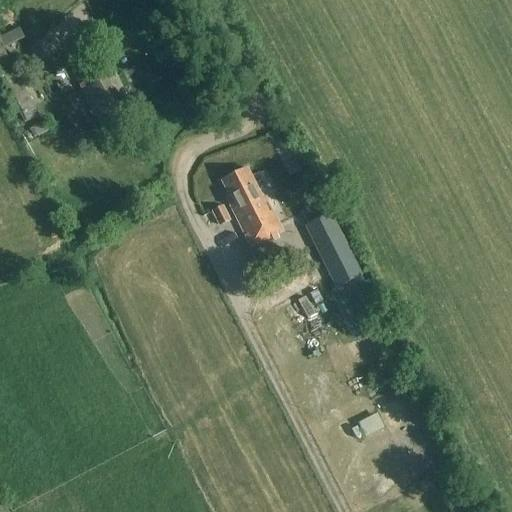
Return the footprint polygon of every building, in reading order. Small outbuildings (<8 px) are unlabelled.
[(0,38),(0,48),(0,49),(21,39),(17,31),(0,38)] [(37,117),(13,68),(10,69),(1,50),(0,50),(0,77),(2,76),(25,123),(37,117)] [(69,66),(100,128),(133,111),(112,68),(100,74),(91,55),(69,66)] [(271,184),(289,179),(286,167),(267,172),(271,184)] [(229,204),(251,247),(282,232),(265,199),(262,201),(246,170),(222,183),(232,202),(229,204)] [(210,213),(217,228),(229,223),(221,207),(210,213)] [(330,215),(305,228),(336,289),(361,277),(330,215)]
